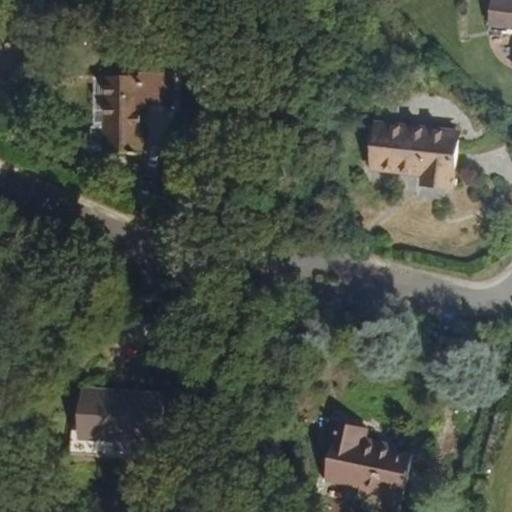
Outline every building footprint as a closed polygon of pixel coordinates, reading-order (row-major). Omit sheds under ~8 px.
[(511,0),(502,0),(498,22),(511,24),(511,0)] [(148,71),(113,70),(113,147),(139,147),(139,156),(147,156),(147,100),(179,100),(180,68),(148,67),(148,71)] [(470,131),(388,122),(385,167),(434,172),(434,183),(463,185),(470,131)] [(136,451),(136,455),(180,455),(180,412),(97,409),(96,435),(95,450),(136,451)] [(360,459),(364,429),(356,428),(352,457),(360,459)] [(393,433),(364,429),(360,459),(357,484),(394,488),(393,494),(435,498),(440,451),(421,449),(408,447),(409,441),(393,439),(393,433)] [(135,473),(136,455),(136,451),(95,450),(96,435),(84,435),(83,471),(135,473)] [(422,442),(409,441),(408,447),(421,449),(422,442)]
